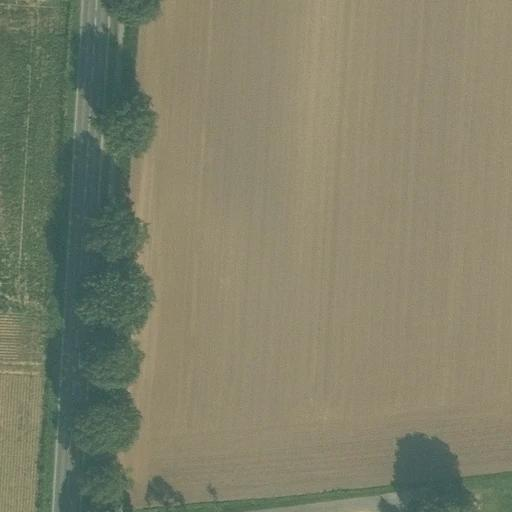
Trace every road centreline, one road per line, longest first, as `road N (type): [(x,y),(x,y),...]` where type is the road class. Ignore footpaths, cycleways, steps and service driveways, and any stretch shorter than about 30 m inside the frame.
road 1 (primary): [(66,511),(95,0)]
road 2 (track): [(386,501),(511,483)]
